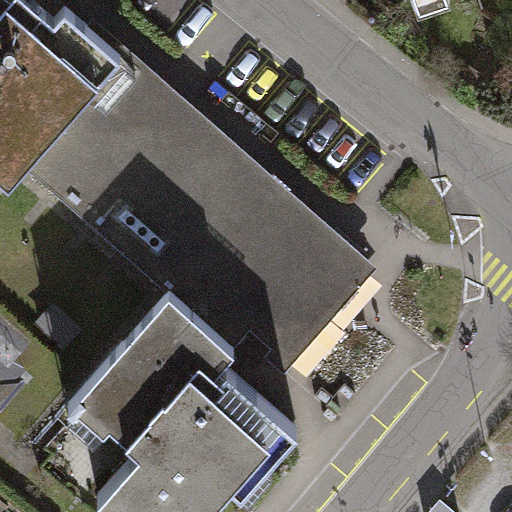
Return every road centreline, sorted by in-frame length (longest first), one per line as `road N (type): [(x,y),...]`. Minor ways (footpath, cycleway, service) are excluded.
road 1 (residential): [(257,0),(511,210)]
road 2 (residential): [(511,316),(357,511)]
